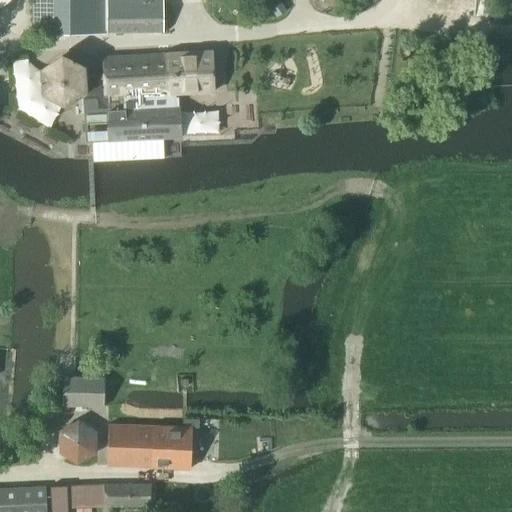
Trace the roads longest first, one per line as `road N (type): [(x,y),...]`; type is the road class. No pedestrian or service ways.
road 1 (track): [(511,443),(314,446),(227,473),(0,477)]
road 2 (track): [(297,29),(90,48),(37,50),(0,41)]
